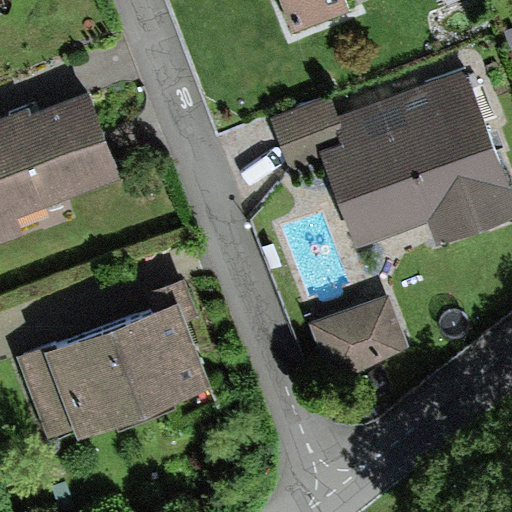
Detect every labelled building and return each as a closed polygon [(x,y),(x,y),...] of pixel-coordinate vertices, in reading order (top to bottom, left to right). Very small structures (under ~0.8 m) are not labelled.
[(285,0),(294,22),(348,2),(347,0),(285,0)] [(511,179),(468,60),(341,107),(334,88),(271,111),(292,167),(328,154),(359,237),(430,211),(438,233),(511,206),(511,179)] [(0,237),(27,228),(20,208),(126,170),(93,79),(0,112),(0,237)] [(17,350),(48,430),(77,419),(80,427),(214,376),(189,311),(200,306),(185,268),(145,283),(151,299),(17,350)] [(391,286),(311,315),(332,373),(412,344),(391,286)]
